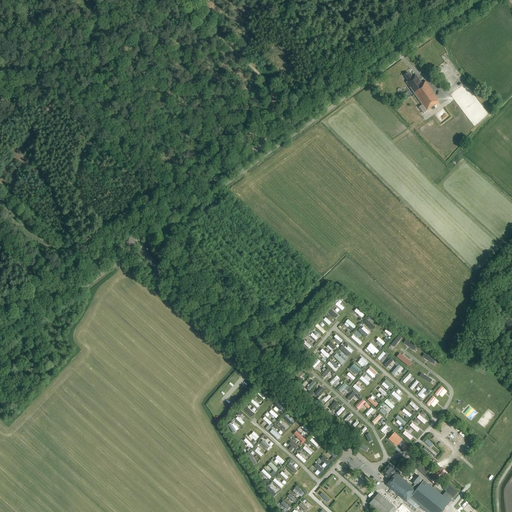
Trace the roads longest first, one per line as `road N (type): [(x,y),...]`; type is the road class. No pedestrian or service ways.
road 1 (tertiary): [(131,239),(460,0)]
road 2 (unclassified): [(372,469),(131,239)]
road 3 (tertiary): [(0,335),(131,239)]
road 4 (track): [(0,206),(44,244),(88,243),(102,260)]
